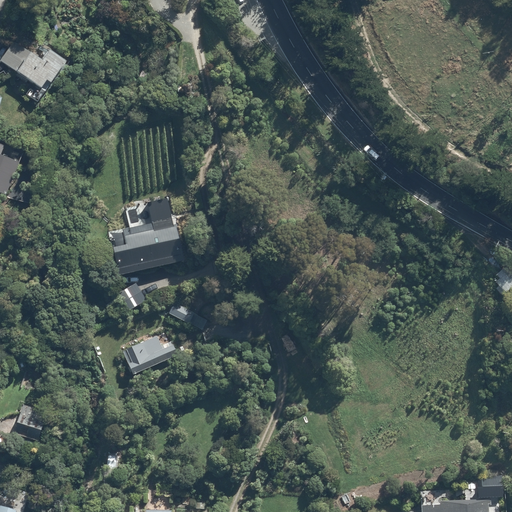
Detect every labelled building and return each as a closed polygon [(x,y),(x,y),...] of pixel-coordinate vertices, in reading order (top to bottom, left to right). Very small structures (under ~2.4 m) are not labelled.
[(38,45),(32,54),(14,42),(1,62),(34,85),(27,95),(38,103),(66,64),(38,45)] [(193,57),(185,57),(185,77),(193,78),(193,57)] [(19,164),(0,157),(5,146),(0,144),(0,193),(6,196),(19,164)] [(112,250),(119,278),(185,262),(176,226),(174,226),(167,199),(147,204),(153,224),(122,232),(126,246),(112,250)] [(511,272),(506,267),(496,276),(499,279),(495,283),(505,294),(511,289),(511,290),(511,272)] [(146,301),(136,285),(120,295),(130,311),(146,301)] [(207,321),(193,315),(191,319),(175,310),(172,316),(202,331),(207,321)] [(157,338),(123,352),(133,376),(178,357),(172,342),(161,347),(157,338)] [(48,414),(24,406),(15,434),(40,442),(48,414)] [(439,506),(421,507),(421,511),(488,511),(488,500),(439,503),(439,506)]
